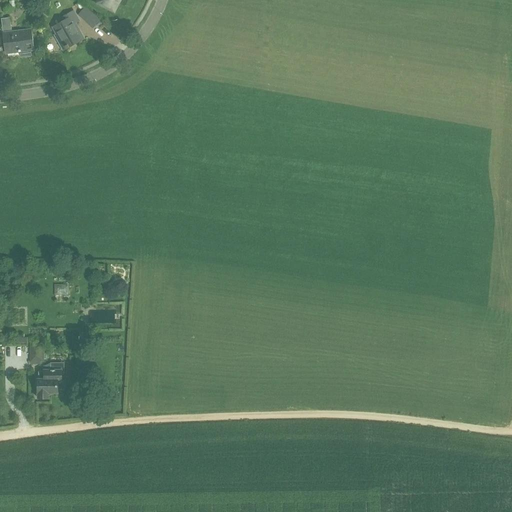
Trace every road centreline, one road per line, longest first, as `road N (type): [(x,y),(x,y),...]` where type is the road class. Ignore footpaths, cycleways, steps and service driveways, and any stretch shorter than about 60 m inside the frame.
road 1 (track): [(511,429),(302,415),(150,419),(0,438)]
road 2 (residential): [(0,99),(76,83),(109,67),(162,0)]
